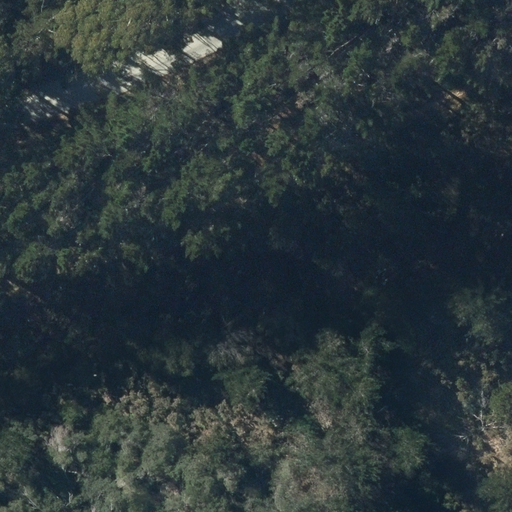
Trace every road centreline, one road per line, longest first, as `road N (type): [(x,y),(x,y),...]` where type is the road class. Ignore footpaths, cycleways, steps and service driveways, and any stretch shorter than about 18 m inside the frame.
road 1 (track): [(0,290),(299,179),(511,60)]
road 2 (unclassified): [(202,0),(0,88)]
